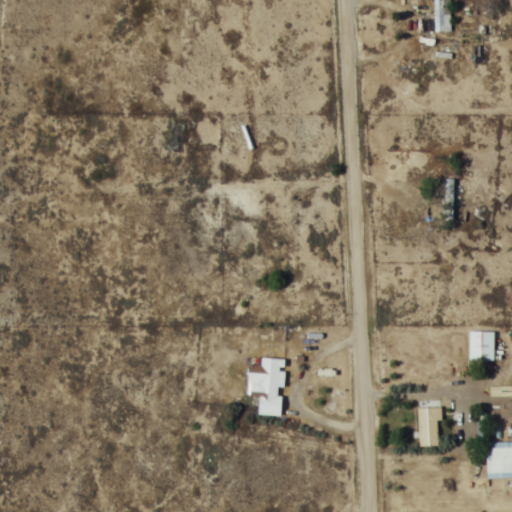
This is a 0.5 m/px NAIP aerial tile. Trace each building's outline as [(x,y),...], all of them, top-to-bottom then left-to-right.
[(434,0),(434,31),(451,31),(450,0),(434,0)] [(494,360),(494,331),(468,331),(468,360),(494,360)] [(284,358),(249,356),(247,393),(259,393),(257,413),(280,415),(284,358)] [(418,407),(418,445),(439,445),(439,407),(418,407)] [(486,440),(486,422),(478,422),(478,440),(486,440)]
